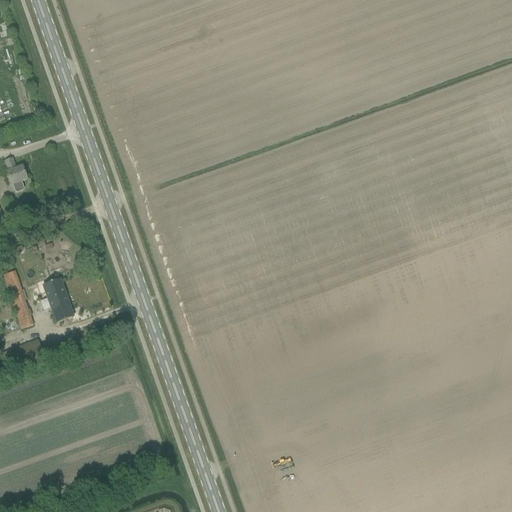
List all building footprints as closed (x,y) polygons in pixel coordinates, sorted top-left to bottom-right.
[(11,188),(12,187),(15,194),(16,195),(24,193),(24,191),(22,184),(28,182),(22,167),(17,169),(13,159),(4,163),(7,173),(6,174),(11,188)] [(37,243),(40,253),(46,251),(43,241),(37,243)] [(33,327),(15,273),(2,277),(20,331),(33,327)] [(60,280),(50,284),(41,287),(54,325),(64,322),(74,318),(60,280)] [(45,361),(38,341),(0,355),(0,378),(0,379),(45,361)]
